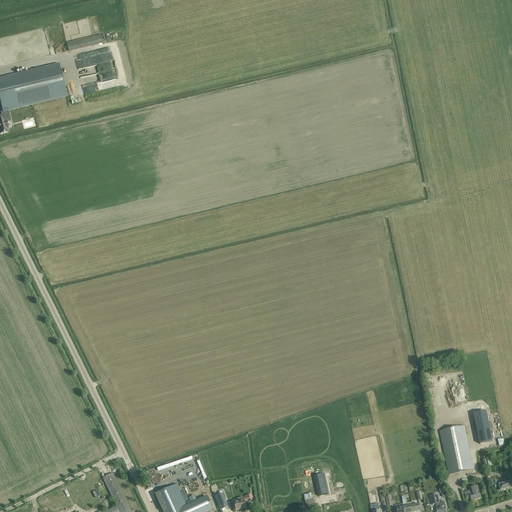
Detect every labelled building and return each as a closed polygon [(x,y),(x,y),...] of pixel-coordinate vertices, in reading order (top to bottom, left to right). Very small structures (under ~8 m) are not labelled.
[(69,52),(103,44),(101,35),(67,43),(69,52)] [(87,67),(88,75),(115,70),(111,53),(76,60),(77,69),(87,67)] [(59,64),(0,77),(0,100),(3,111),(3,112),(3,113),(4,113),(8,112),(10,111),(15,110),(67,97),(59,64)] [(1,120),(0,120),(0,132),(0,134),(7,132),(7,128),(6,123),(5,123),(4,119),(10,118),(8,112),(4,113),(5,115),(2,116),(0,116),(1,120)] [(483,397),(482,397),(481,398),(480,398),(479,399),(478,400),(478,401),(477,402),(477,403),(477,404),(477,405),(478,406),(478,407),(479,408),(480,409),(481,410),(482,410),(483,411),(484,411),(485,411),(486,411),(487,411),(488,410),(489,410),(490,409),(491,408),(491,407),(492,406),(492,405),(492,404),(492,403),(492,402),(491,401),(491,400),(490,399),(489,398),(488,397),(487,397),(486,397),(485,396),(484,396),(483,397)] [(486,412),(474,414),(480,444),(493,442),(486,412)] [(439,431),(449,475),(473,470),(464,426),(439,431)] [(103,478),(112,497),(116,506),(119,511),(135,511),(134,510),(131,511),(112,474),(108,476),(103,478)] [(324,474),(314,476),(317,490),(327,488),(324,474)] [(502,482),(502,483),(499,484),(500,491),(511,489),(509,481),(507,482),(506,481),(502,482)] [(155,495),(162,511),(208,511),(213,510),(206,496),(187,505),(177,484),(155,495)] [(472,492),(465,495),(467,499),(471,498),(472,501),(481,498),(478,486),(471,488),(472,491),(472,492)] [(321,490),(303,495),(306,506),(324,501),(321,490)] [(390,490),(384,491),(385,497),(386,497),(387,506),(393,505),(392,504),(397,503),(397,498),(392,499),(391,495),(390,493),(390,490)] [(223,494),(215,497),(220,511),(228,508),(223,494)] [(238,502),(234,503),(234,506),(232,506),(233,510),(235,510),(245,508),(244,502),(248,501),(248,502),(252,501),(250,495),(245,496),(246,497),(238,499),(238,502)] [(439,503),(438,497),(431,498),(432,505),(436,504),(437,509),(436,509),(437,511),(446,511),(444,502),(439,503)]
